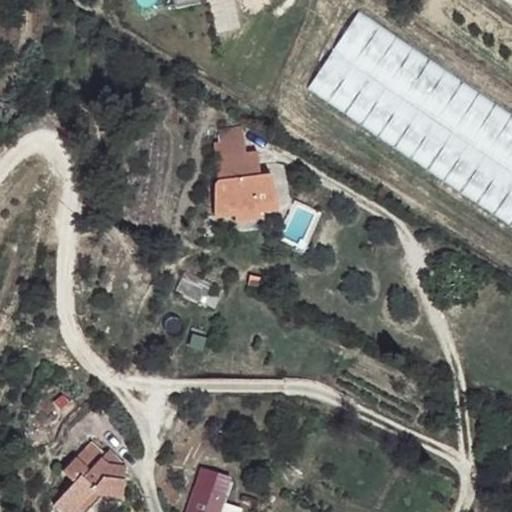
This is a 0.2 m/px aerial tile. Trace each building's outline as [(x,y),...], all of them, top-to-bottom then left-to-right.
[(223,150),(224,184),(266,174),(266,160),(255,161),(253,146),(223,150)] [(212,195),(214,222),(231,222),(230,216),(240,217),(241,224),(260,223),(259,211),(282,208),(281,180),(267,180),(266,174),(225,185),(218,185),(212,195)] [(224,304),(230,292),(217,286),(222,276),(193,264),(184,284),(224,304)] [(96,434),(89,444),(98,450),(104,443),(106,440),(96,434)] [(89,444),(71,465),(85,476),(90,473),(103,486),(108,475),(126,476),(125,459),(107,461),(109,452),(113,446),(107,446),(104,443),(98,450),(89,444)] [(109,452),(107,461),(125,459),(117,443),(113,446),(109,452)] [(242,483),(209,471),(196,511),(232,511),(236,504),(242,483)] [(85,476),(65,499),(78,511),(90,511),(109,493),(125,493),(126,476),(108,475),(103,486),(90,473),(85,476)]
